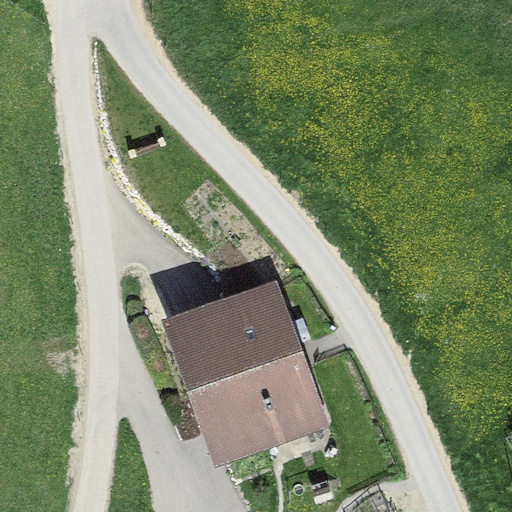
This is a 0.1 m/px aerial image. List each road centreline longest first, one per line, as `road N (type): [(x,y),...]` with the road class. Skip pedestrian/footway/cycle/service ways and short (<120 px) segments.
road 1 (track): [(116,0),(115,27),(141,67),(350,308),(438,511)]
road 2 (track): [(72,0),(109,359),(83,511)]
road 3 (track): [(109,359),(196,511)]
road 4 (track): [(95,226),(125,229),(172,258),(190,298)]
